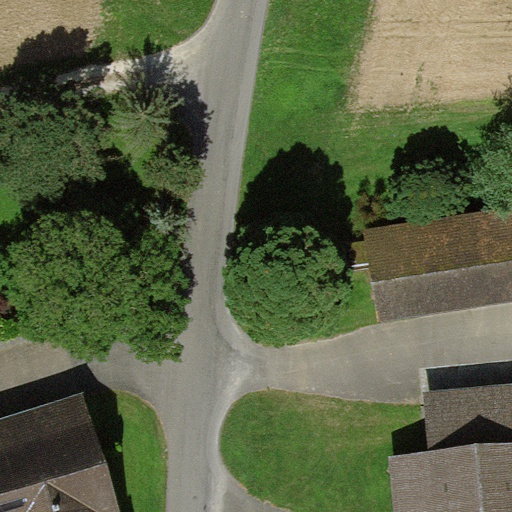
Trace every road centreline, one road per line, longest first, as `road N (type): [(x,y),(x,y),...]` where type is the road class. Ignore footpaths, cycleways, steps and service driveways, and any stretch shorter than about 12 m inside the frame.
road 1 (unclassified): [(237,0),(191,237),(189,511)]
road 2 (track): [(216,79),(136,80),(0,105)]
